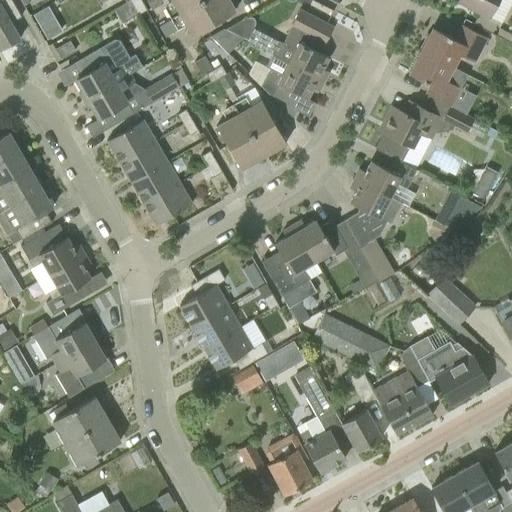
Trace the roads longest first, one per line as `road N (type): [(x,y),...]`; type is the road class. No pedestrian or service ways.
road 1 (residential): [(148,273),(162,250),(312,164),(394,8)]
road 2 (residential): [(148,273),(166,419),(204,511)]
road 3 (residential): [(0,88),(27,96),(52,122),(148,273)]
road 4 (tertiary): [(311,511),(511,399)]
